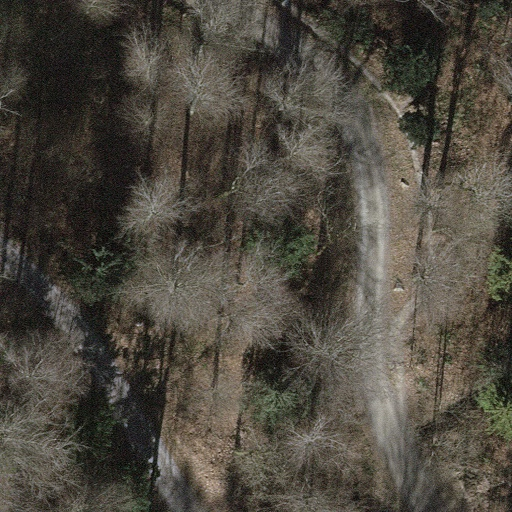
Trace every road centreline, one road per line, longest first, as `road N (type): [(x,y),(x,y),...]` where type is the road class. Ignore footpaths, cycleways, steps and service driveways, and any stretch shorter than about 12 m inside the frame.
road 1 (track): [(424,496),(380,387),(371,337),(375,168),(353,111),(308,59),(215,0)]
road 2 (track): [(0,242),(108,359),(191,511)]
